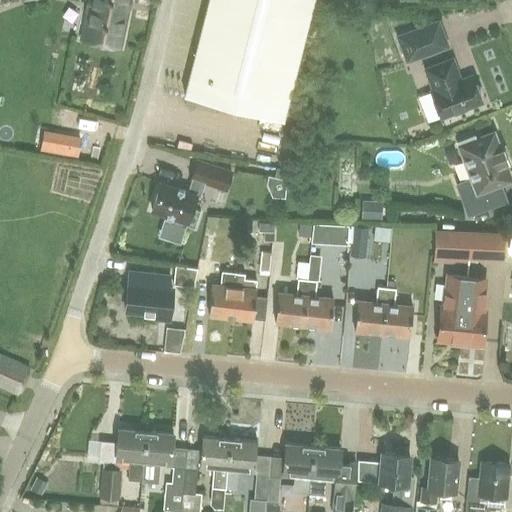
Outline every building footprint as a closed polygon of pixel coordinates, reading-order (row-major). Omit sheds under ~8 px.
[(120,46),(129,0),(89,0),(81,39),(120,46)] [(282,119),(311,0),(207,0),(184,95),(199,99),(199,100),(201,107),(217,111),(219,104),(282,119)] [(430,53),(420,27),(397,36),(406,61),(430,53)] [(460,79),(452,58),(425,68),(433,90),(431,90),(441,117),(482,102),(471,75),(460,79)] [(511,180),(493,130),(475,137),(474,135),(456,142),(470,178),(456,183),(468,215),(490,207),(484,191),(511,180)] [(72,134),(58,131),(54,153),(68,156),(72,134)] [(225,189),(231,171),(197,160),(191,178),(225,189)] [(277,168),(275,177),(283,179),(286,170),(277,168)] [(195,194),(160,183),(151,210),(186,221),(195,194)] [(381,200),(362,200),(361,217),(381,218),(381,200)] [(223,219),(208,219),(208,230),(223,231),(223,219)] [(273,241),(274,223),(254,222),(254,234),(263,234),(263,241),(273,241)] [(311,235),(313,224),(299,223),(298,234),(311,235)] [(313,223),(313,224),(311,235),(310,242),(329,243),(330,224),(313,223)] [(365,257),(368,227),(352,225),(349,255),(365,257)] [(468,257),(470,231),(435,230),(434,255),(468,257)] [(502,258),(503,233),(470,231),(468,257),(502,258)] [(268,274),(270,252),(261,251),(259,273),(268,274)] [(194,286),(197,268),(175,265),(173,284),(194,286)] [(307,279),(316,280),(318,280),(319,270),(308,269),(307,279)] [(230,316),(235,272),(221,270),(220,285),(211,284),(208,314),(230,316)] [(253,319),(256,288),(257,279),(244,278),(244,273),(235,272),(230,316),(253,319)] [(168,289),(170,275),(144,273),(143,285),(128,283),(125,310),(157,313),(160,288),(168,289)] [(459,340),(464,291),(466,276),(448,274),(444,308),(440,307),(437,338),(459,340)] [(464,291),(459,340),(482,342),(485,312),(480,311),(484,277),(466,276),(464,291)] [(302,324),(307,279),(298,277),(295,294),(277,292),(274,321),(302,324)] [(330,327),(333,298),(315,296),(316,280),(307,279),(302,324),(330,327)] [(382,332),(386,287),(377,286),(375,302),(357,301),(354,329),(382,332)] [(412,306),(394,304),(395,288),(386,287),(382,332),(409,335),(412,306)] [(0,385),(17,393),(28,367),(0,355),(0,385)] [(141,479),(145,430),(118,428),(117,443),(115,458),(130,459),(128,478),(141,479)] [(170,463),(173,433),(145,430),(141,479),(143,473),(156,474),(157,461),(170,463)] [(225,488),(227,470),(227,468),(226,468),(229,438),(202,435),(199,465),(213,467),(211,486),(225,488)] [(254,470),(256,440),(229,438),(226,468),(227,468),(254,470)] [(308,493),(313,445),(285,443),(283,473),(294,474),(293,492),(308,493)] [(350,511),(355,462),(339,461),(340,448),(313,445),(308,493),(324,495),(326,477),(335,477),(332,511),(350,511)] [(413,476),(407,476),(409,454),(381,452),(381,461),(366,460),(365,480),(379,481),(394,483),(392,505),(382,504),(381,511),(410,511),(411,507),(413,476)] [(455,491),(458,459),(430,456),(427,487),(422,487),(421,500),(434,501),(436,489),(455,491)] [(506,496),(509,463),(481,461),(478,494),(476,500),(466,500),(464,511),(488,511),(489,508),(493,508),(494,495),(506,496)] [(120,473),(114,473),(115,464),(102,463),(99,497),(118,499),(120,473)] [(166,481),(165,490),(163,510),(180,511),(183,484),(184,468),(172,467),(171,481),(166,481)] [(250,497),(248,511),(264,511),(265,504),(266,500),(268,475),(256,474),(254,498),(250,497)] [(268,475),(266,500),(278,501),(280,476),(268,475)] [(42,495),(48,483),(35,476),(29,489),(42,495)] [(184,511),(199,511),(200,493),(194,492),(195,485),(183,484),(180,511),(184,511)]
